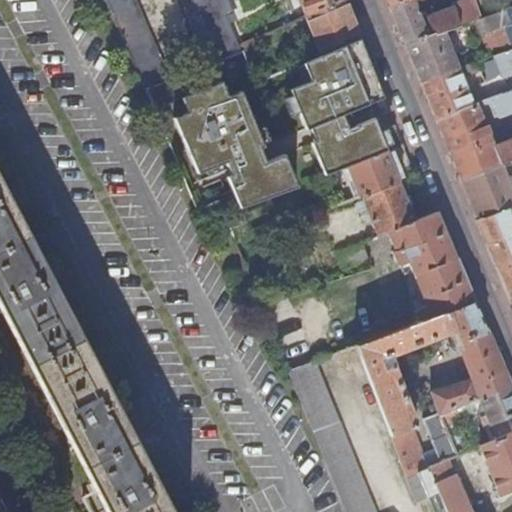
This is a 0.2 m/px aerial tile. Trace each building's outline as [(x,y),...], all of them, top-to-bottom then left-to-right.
[(108,0),(146,88),(171,78),(137,0),(108,0)] [(299,0),(305,15),(336,0),(299,0)] [(320,53),(358,35),(343,0),(336,0),(305,15),(320,53)] [(413,0),(404,0),(388,6),(404,43),(442,30),(475,18),(477,18),(471,1),(451,8),(450,3),(444,4),(446,10),(426,16),(423,9),(417,11),(413,0)] [(511,6),(503,9),(509,24),(491,31),(495,40),(486,44),(491,56),(492,56),(511,48),(511,6)] [(442,30),(404,43),(419,82),(457,68),(442,30)] [(236,33),(202,48),(208,62),(243,48),(242,45),(236,33)] [(298,92),(369,60),(358,35),(320,53),(255,82),(279,145),(303,136),(290,102),(298,92)] [(196,67),(208,62),(198,39),(185,44),(196,67)] [(159,118),(255,82),(243,48),(208,62),(196,67),(171,78),(146,88),(145,88),(159,118)] [(511,48),(492,56),(501,78),(511,73),(511,48)] [(457,68),(419,82),(435,119),(473,105),(461,76),(479,68),(476,61),(457,68)] [(337,125),(387,107),(378,85),(335,100),(340,115),(334,117),(337,125)] [(473,105),(435,119),(459,180),(501,164),(511,159),(511,90),(501,94),(507,112),(511,110),(511,138),(493,145),(488,134),(482,119),(476,103),(473,105)] [(362,138),(395,126),(387,107),(337,125),(334,125),(341,144),(361,137),(362,138)] [(361,195),(398,182),(386,151),(346,165),(356,189),(346,193),(348,200),(361,195)] [(511,190),(501,164),(459,180),(475,220),(506,208),(511,205),(511,190)] [(224,212),(249,201),(239,177),(193,196),(199,210),(220,202),(224,212)] [(386,232),(414,221),(398,182),(361,195),(377,236),(386,232)] [(0,309),(104,511),(169,511),(0,184),(0,309)] [(511,223),(506,208),(475,220),(507,299),(511,297),(511,223)] [(379,336),(471,300),(434,213),(414,221),(386,232),(393,250),(391,250),(396,261),(400,262),(407,260),(426,306),(374,325),(379,336)] [(344,269),(368,259),(362,243),(337,253),(344,269)] [(261,304),(261,305),(287,371),(302,365),(276,301),(275,298),(261,304)] [(389,354),(452,331),(470,378),(430,392),(434,404),(429,406),(432,415),(422,419),(434,451),(422,456),(411,425),(416,424),(393,364),(368,373),(406,476),(417,471),(426,467),(447,459),(453,456),(456,455),(443,425),(438,413),(453,408),(478,398),(509,386),(473,300),(471,300),(379,336),(357,344),(364,363),(389,354)] [(368,373),(393,364),(389,354),(364,363),(368,373)] [(343,511),(373,511),(314,360),(302,365),(287,371),(324,462),(343,511)] [(489,442),(511,432),(511,392),(509,386),(478,398),(485,415),(479,418),(489,442)] [(443,425),(458,420),(453,408),(438,413),(443,425)] [(499,495),(511,489),(511,432),(489,442),(479,446),(499,495)] [(458,466),(467,463),(463,453),(456,455),(453,456),(458,466)] [(469,511),(447,459),(426,467),(438,493),(428,497),(434,511),(469,511)] [(416,502),(428,497),(417,471),(406,476),(405,477),(416,502)]
